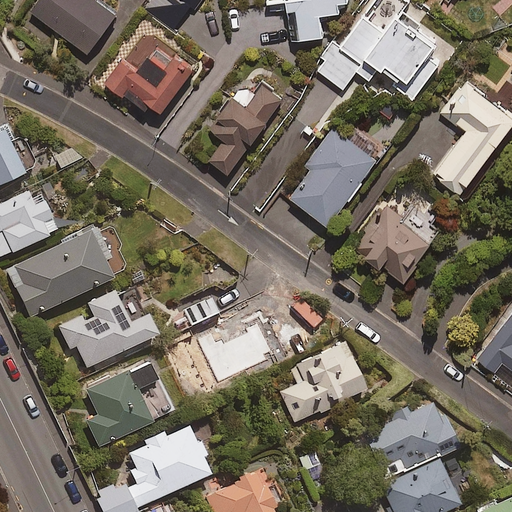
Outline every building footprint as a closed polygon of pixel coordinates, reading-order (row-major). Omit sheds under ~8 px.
[(117,14),(98,0),(33,0),(28,8),(89,53),(117,14)] [(285,0),(289,38),(321,36),(319,12),(348,9),(346,0),(285,0)] [(428,17),(403,0),(369,0),(359,15),(361,17),(339,47),(334,43),(314,71),(344,92),(357,73),(369,81),(379,67),(396,79),(392,84),(413,99),(439,63),(424,52),(434,38),(420,28),(428,17)] [(191,60),(145,28),(125,58),(120,54),(105,75),(143,101),(147,95),(161,104),(191,60)] [(511,112),(511,110),(468,78),(443,112),(463,126),(433,167),(458,185),(511,112)] [(283,95),(261,80),(254,90),(237,79),(207,123),(222,134),(208,156),(228,170),(250,137),(253,139),(283,95)] [(332,128),(322,145),(317,141),(306,157),(311,161),(289,194),(328,219),(346,192),(348,194),(374,155),(365,149),(374,136),(357,125),(348,139),(332,128)] [(0,185),(23,175),(21,171),(34,166),(21,137),(9,142),(2,126),(0,127),(0,185)] [(70,145),(53,154),(60,166),(80,155),(70,145)] [(30,198),(24,186),(0,198),(0,253),(55,227),(39,194),(30,198)] [(430,204),(424,214),(404,200),(395,213),(383,204),(355,245),(403,277),(445,214),(430,204)] [(105,249),(91,222),(2,266),(27,315),(109,274),(98,252),(105,249)] [(118,301),(111,286),(84,299),(88,307),(56,323),(67,346),(73,343),(84,364),(154,330),(136,293),(118,301)] [(177,361),(230,335),(211,295),(181,310),(190,328),(166,340),(177,361)] [(511,301),(474,355),(511,381),(511,301)] [(293,421),(349,396),(348,393),(364,386),(342,338),(294,360),(297,366),(289,370),(295,383),(279,390),(293,421)] [(151,373),(143,356),(82,385),(95,411),(83,417),(95,442),(170,406),(158,382),(137,392),(132,382),(151,373)] [(457,442),(431,395),(407,408),(404,401),(388,409),(392,416),(362,432),(386,475),(375,482),(391,511),(432,511),(472,490),(460,469),(447,476),(435,454),(457,442)] [(195,434),(192,436),(183,419),(161,431),(159,426),(140,436),(143,440),(125,449),(133,465),(127,468),(134,481),(124,486),(119,478),(92,492),(102,511),(121,511),(207,467),(199,451),(203,449),(195,434)] [(271,511),(267,503),(280,495),(263,466),(256,470),(252,463),(245,468),(243,465),(233,471),(235,474),(228,478),(224,472),(210,481),(213,487),(202,493),(212,511),(271,511)] [(511,511),(511,487),(463,511),(511,511)]
